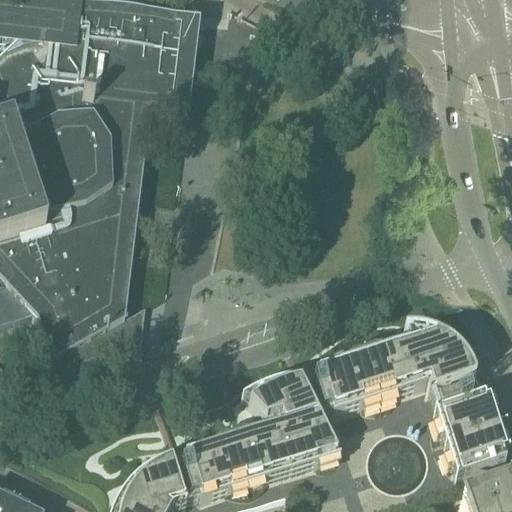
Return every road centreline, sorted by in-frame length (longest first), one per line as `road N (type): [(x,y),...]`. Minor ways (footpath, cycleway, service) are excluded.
road 1 (residential): [(489,266),(122,400),(0,410)]
road 2 (secondary): [(450,43),(457,150),(489,266)]
road 3 (tertiary): [(301,0),(450,43)]
